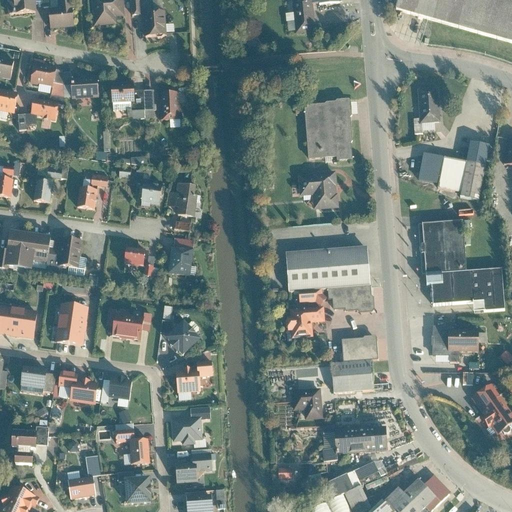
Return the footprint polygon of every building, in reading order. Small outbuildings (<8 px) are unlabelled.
[(35,15),(33,0),(17,0),(19,17),(35,15)] [(125,20),(123,0),(93,0),(92,0),(95,29),(115,27),(115,21),(125,20)] [(142,16),(141,0),(130,1),(131,17),(142,16)] [(292,0),(296,37),(316,35),(314,7),(343,4),(342,0),(292,0)] [(511,0),(410,0),(407,14),(511,44),(511,0)] [(74,30),(72,3),(60,4),(61,10),(49,11),(51,32),(74,30)] [(168,39),(164,14),(144,17),(147,42),(168,39)] [(13,64),(0,61),(0,79),(10,82),(13,64)] [(44,65),(33,63),(29,85),(51,88),(54,71),(44,69),(44,65)] [(61,76),(61,73),(54,71),(51,88),(51,97),(65,99),(61,76)] [(71,81),(70,74),(61,76),(65,99),(74,97),(71,81)] [(96,79),(71,81),(74,97),(73,101),(98,99),(96,79)] [(133,85),(112,86),(113,111),(134,110),(134,94),(133,85)] [(423,136),(423,126),(441,125),(439,90),(418,91),(420,120),(414,121),(415,136),(423,136)] [(18,97),(0,93),(0,113),(14,116),(18,97)] [(143,119),(143,93),(134,94),(134,110),(135,119),(143,119)] [(154,119),(154,93),(143,93),(143,119),(154,119)] [(183,124),(182,95),(160,97),(162,125),(183,124)] [(65,99),(51,97),(50,104),(58,105),(64,106),(65,99)] [(50,104),(35,101),(32,116),(55,120),(58,105),(50,104)] [(305,108),(309,162),(337,159),(337,163),(353,162),(352,146),(353,144),(351,120),(353,118),(351,103),(350,101),(338,102),(336,104),(327,105),(326,106),(305,108)] [(50,148),(67,147),(67,137),(49,138),(50,148)] [(487,168),(445,160),(439,190),(462,195),(461,200),(480,203),(487,168)] [(62,180),(64,170),(49,168),(48,178),(62,180)] [(311,176),(311,177),(299,178),(300,199),(313,198),(314,213),(340,211),(338,197),(337,197),(336,189),(338,189),(337,174),(311,176)] [(145,177),(136,176),(135,189),(144,190),(145,186),(145,177)] [(108,180),(92,177),(91,187),(107,189),(108,180)] [(0,199),(14,199),(14,182),(0,182),(0,199)] [(198,222),(201,187),(178,184),(177,195),(171,195),(169,209),(177,210),(176,220),(198,222)] [(51,206),(53,187),(36,185),(34,204),(51,206)] [(161,208),(163,188),(145,186),(144,190),(142,206),(161,208)] [(96,212),(98,194),(82,192),(80,210),(96,212)] [(433,289),(434,308),(474,305),(475,315),(506,313),(503,270),(467,273),(463,223),(419,226),(423,277),(427,276),(428,289),(433,289)] [(34,265),(47,267),(47,273),(61,275),(62,269),(80,272),(84,245),(55,241),(54,251),(49,251),(51,240),(10,235),(6,271),(32,274),(34,265)] [(193,251),(171,249),(169,275),(191,277),(193,251)] [(145,251),(127,250),(125,268),(143,269),(145,251)] [(375,312),(374,300),(372,298),(368,250),(287,257),(290,295),(299,294),(300,306),(316,305),(321,309),(328,301),(323,297),(322,292),(328,292),(329,302),(333,302),(334,313),(346,312),(346,314),(359,313),(361,316),(372,315),(375,312)] [(87,309),(55,305),(51,342),(82,345),(87,309)] [(38,313),(0,307),(0,335),(34,341),(38,313)] [(287,324),(287,331),(289,332),(289,334),(292,334),(293,342),(314,340),(313,326),(326,325),(324,309),(290,312),(291,320),(288,320),(288,323),(287,324)] [(116,311),(107,310),(107,327),(115,327),(116,316),(116,311)] [(150,333),(152,316),(141,315),(141,319),(140,332),(150,333)] [(128,317),(116,316),(115,327),(113,340),(125,342),(128,317)] [(140,332),(141,319),(128,317),(125,342),(138,343),(140,332)] [(183,326),(167,340),(170,345),(168,347),(177,358),(180,355),(183,358),(200,344),(194,337),(197,335),(192,329),(189,332),(183,326)] [(453,328),(434,328),(434,338),(433,338),(433,347),(434,347),(434,357),(451,358),(451,364),(461,364),(461,354),(462,354),(462,355),(466,355),(466,354),(480,354),(481,332),(453,332),(453,328)] [(344,364),(379,361),(377,338),(375,337),(365,338),(364,340),(342,341),(344,364)] [(332,365),(334,395),(374,392),(372,362),(332,365)] [(211,378),(211,364),(199,364),(199,371),(199,379),(211,378)] [(47,372),(24,369),(22,388),(45,391),(47,377),(47,372)] [(178,396),(201,394),(199,379),(199,371),(176,372),(178,396)] [(475,385),(474,373),(464,373),(464,386),(475,385)] [(73,376),(63,375),(62,384),(62,390),(72,391),(72,385),(73,376)] [(55,383),(56,378),(47,377),(45,391),(44,396),(53,397),(55,383)] [(131,400),(134,382),(126,378),(112,377),(110,399),(131,400)] [(53,402),(60,403),(62,390),(62,384),(55,383),(53,397),(53,402)] [(70,407),(94,409),(96,387),(72,385),(72,391),(70,407)] [(472,401),(485,419),(483,421),(490,430),(492,428),(499,438),(511,428),(511,413),(493,386),(472,401)] [(306,422),(323,420),(321,390),(292,392),(294,413),(305,412),(306,422)] [(210,409),(191,410),(191,422),(202,421),(210,420),(210,409)] [(123,424),(132,421),(129,411),(120,414),(123,424)] [(204,442),(202,421),(191,422),(174,423),(175,444),(183,443),(183,447),(197,446),(197,442),(204,442)] [(324,436),(335,435),(336,451),(323,452),(324,463),(338,462),(338,457),(389,453),(387,428),(340,432),(339,427),(323,428),(324,436)] [(46,443),(46,430),(38,429),(38,434),(37,443),(46,443)] [(135,441),(134,430),(115,432),(116,443),(129,441),(135,441)] [(38,434),(14,433),(14,448),(19,448),(19,454),(16,454),(16,465),(33,465),(35,456),(31,456),(31,450),(35,451),(37,443),(38,434)] [(150,464),(149,440),(135,441),(129,441),(131,465),(150,464)] [(212,472),(211,454),(196,454),(196,464),(197,472),(212,472)] [(98,460),(88,461),(90,479),(93,479),(100,478),(98,460)] [(369,511),(372,511),(361,488),(388,475),(399,469),(397,464),(386,470),(385,468),(379,470),(375,463),(329,484),(336,499),(345,495),(352,511),(369,511)] [(196,464),(176,465),(178,485),(197,484),(197,472),(196,464)] [(280,470),(281,481),(293,480),(292,469),(280,470)] [(134,475),(118,476),(118,484),(125,483),(134,483),(134,475)] [(309,477),(311,489),(323,487),(320,475),(309,477)] [(96,499),(93,479),(68,483),(71,503),(96,499)] [(423,511),(428,508),(432,511),(439,511),(432,504),(437,499),(419,480),(405,495),(399,489),(384,503),(383,502),(372,511),(423,511)] [(134,483),(125,483),(125,486),(127,508),(152,506),(150,482),(134,483)] [(41,500),(13,488),(8,498),(1,500),(4,508),(3,511),(28,511),(31,507),(38,509),(41,500)] [(225,491),(217,491),(218,510),(226,510),(225,491)] [(437,501),(441,505),(447,499),(442,494),(437,501)] [(212,511),(212,496),(187,498),(187,511),(212,511)] [(346,511),(350,510),(344,496),(339,499),(346,511)]
